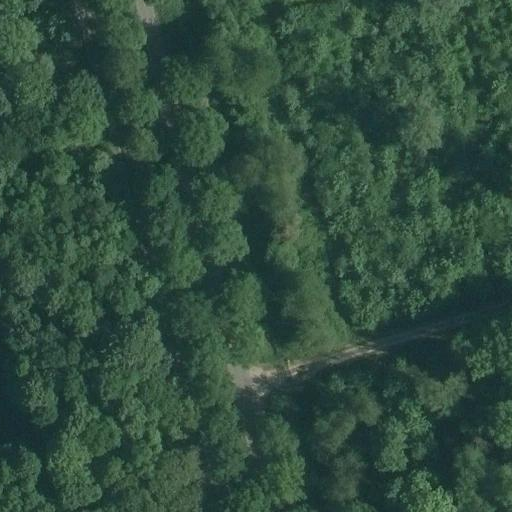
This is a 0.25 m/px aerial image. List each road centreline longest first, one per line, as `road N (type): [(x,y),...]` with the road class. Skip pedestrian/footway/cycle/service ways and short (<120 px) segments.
road 1 (tertiary): [(271,511),(139,0)]
road 2 (track): [(233,511),(106,0)]
road 3 (track): [(511,306),(239,387)]
